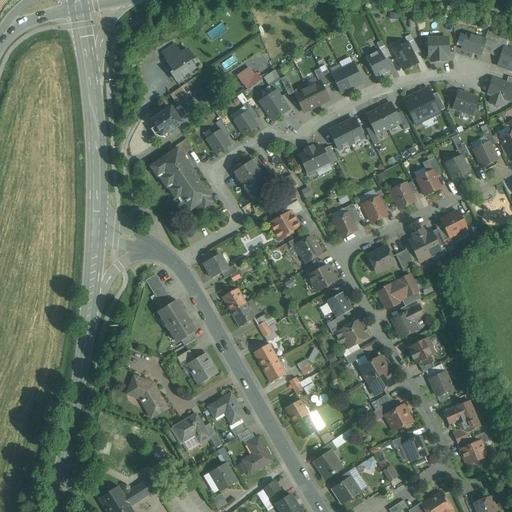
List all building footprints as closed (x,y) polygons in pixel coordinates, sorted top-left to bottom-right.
[(485,40),(466,34),(462,49),(480,56),(481,52),(485,41),(485,40)] [(418,51),(410,35),(405,38),(407,43),(413,54),(418,51)] [(499,40),(486,36),(485,40),(485,41),(481,52),(494,56),(499,40)] [(449,37),(427,38),(428,58),(430,57),(430,63),(447,62),(447,58),(449,58),(449,37)] [(380,51),(366,58),(375,77),(389,70),(384,60),(390,57),(382,42),(377,44),(380,51)] [(407,43),(393,50),(403,70),(417,63),(413,54),(407,43)] [(175,44),(160,54),(172,72),(169,74),(176,83),(196,69),(191,62),(195,60),(187,48),(181,53),(175,44)] [(511,48),(504,46),(498,68),(511,72),(511,48)] [(352,63),(341,68),(352,90),(363,84),(352,63)] [(236,75),(246,89),(260,80),(250,65),(236,75)] [(341,68),(330,74),(341,95),(352,90),(341,68)] [(270,85),(280,79),(274,69),(264,76),(270,85)] [(328,85),(320,69),(314,72),(319,83),(320,82),(322,88),(328,85)] [(294,93),(286,77),(280,80),(288,96),(294,93)] [(511,85),(506,84),(492,79),(488,94),(492,96),(490,104),(500,107),(503,99),(510,102),(511,96),(511,85)] [(319,83),(307,89),(316,107),(329,100),(322,88),(320,82),(319,83)] [(180,88),(170,95),(176,106),(187,98),(180,88)] [(316,107),(307,89),(295,95),(304,113),(316,107)] [(428,89),(403,102),(415,125),(439,113),(439,112),(431,96),(428,89)] [(277,90),(258,103),(272,123),(290,110),(277,90)] [(445,109),(437,93),(431,96),(439,112),(445,109)] [(477,99),(459,93),(458,95),(453,109),(472,115),(477,99)] [(452,94),(447,111),(452,113),(453,109),(458,95),(452,94)] [(378,109),(388,129),(401,123),(391,104),(383,108),(382,107),(378,109)] [(171,108),(151,121),(155,127),(151,130),(151,131),(155,136),(158,137),(165,138),(166,134),(181,124),(171,108)] [(366,116),(376,135),(388,129),(378,109),(374,111),(374,112),(366,116)] [(234,121),(244,136),(257,127),(247,112),(234,121)] [(355,118),(341,124),(352,146),(365,139),(355,118)] [(341,124),(327,131),(338,153),(352,146),(341,124)] [(496,130),(500,138),(511,132),(507,124),(496,130)] [(488,142),(490,146),(496,144),(489,129),(483,132),(488,142)] [(220,131),(206,140),(217,155),(230,146),(220,131)] [(511,131),(511,132),(500,138),(509,155),(511,153),(511,131)] [(457,135),(450,139),(452,140),(455,146),(461,143),(457,135)] [(483,136),(469,144),(472,148),(485,141),(483,136)] [(186,140),(175,147),(177,149),(178,149),(182,156),(192,149),(186,140)] [(488,142),(473,150),(482,168),(498,161),(490,146),(488,142)] [(468,158),(461,143),(455,146),(460,156),(463,160),(468,158)] [(312,147),(305,151),(306,153),(299,157),(306,170),(305,172),(307,177),(309,177),(315,174),(316,172),(315,170),(328,163),(329,163),(323,150),(320,146),(314,150),(312,147)] [(330,147),(323,150),(329,163),(328,163),(330,167),(338,163),(330,147)] [(182,156),(178,149),(177,149),(151,167),(157,177),(158,176),(166,188),(168,187),(176,199),(180,196),(190,211),(201,203),(204,208),(212,203),(209,198),(210,197),(201,183),(198,184),(197,182),(199,180),(182,156)] [(460,156),(445,163),(454,182),(470,175),(463,160),(460,156)] [(434,158),(422,164),(427,173),(432,171),(435,177),(442,174),(434,158)] [(268,176),(263,179),(251,161),(235,173),(244,186),(243,187),(244,188),(245,188),(254,201),(274,187),(275,186),(273,184),(268,176)] [(427,173),(416,179),(425,197),(441,189),(435,177),(432,171),(427,173)] [(384,172),(377,176),(380,183),(388,179),(384,172)] [(291,175),(273,184),(275,186),(274,187),(279,194),(296,186),(291,175)] [(416,193),(411,182),(406,185),(411,196),(416,193)] [(402,186),(399,185),(395,187),(394,190),(391,191),(400,209),(414,202),(411,196),(406,185),(405,184),(402,186)] [(389,207),(381,191),(375,194),(377,198),(378,198),(384,209),(389,207)] [(345,192),(337,196),(341,205),(349,201),(345,192)] [(372,198),(367,201),(366,204),(363,205),(372,223),(387,216),(384,209),(378,198),(377,198),(375,199),(372,198)] [(297,201),(284,209),(287,214),(290,212),(293,217),(304,211),(297,201)] [(353,204),(344,209),(347,214),(348,213),(353,225),(361,221),(353,204)] [(287,214),(269,224),(275,234),(280,231),(285,238),(293,233),(292,232),(299,227),(293,217),(290,212),(287,214)] [(457,212),(441,220),(442,224),(449,238),(466,230),(457,212)] [(347,214),(333,220),(342,238),(356,231),(353,225),(348,213),(347,214)] [(449,238),(442,224),(436,227),(437,230),(443,241),(449,238)] [(431,231),(426,233),(425,232),(423,229),(417,232),(430,256),(441,251),(439,248),(432,232),(431,231)] [(443,241),(437,230),(432,232),(439,248),(445,245),(443,241)] [(430,256),(417,232),(412,234),(413,238),(413,240),(408,242),(417,259),(418,262),(430,256)] [(255,238),(251,240),(247,234),(240,238),(249,252),(260,245),(255,238)] [(300,236),(288,243),(292,249),(296,246),(303,241),(300,236)] [(303,241),(296,246),(305,263),(321,254),(311,237),(303,241)] [(417,259),(409,244),(404,246),(406,250),(411,262),(417,259)] [(386,247),(368,256),(377,273),(395,264),(386,247)] [(211,250),(202,255),(206,262),(215,257),(211,250)] [(406,250),(395,255),(403,272),(414,266),(411,262),(406,250)] [(206,262),(204,264),(212,279),(222,273),(228,270),(228,269),(219,255),(206,262)] [(262,259),(257,262),(260,267),(265,264),(262,259)] [(321,261),(306,270),(309,276),(325,267),(321,261)] [(250,265),(237,272),(240,278),(253,271),(250,266),(250,265)] [(309,276),(308,277),(316,293),(336,281),(327,265),(325,267),(309,276)] [(234,266),(228,269),(228,270),(222,273),(225,279),(230,276),(237,272),(234,266)] [(237,272),(230,276),(233,282),(240,278),(237,272)] [(171,300),(155,275),(145,281),(161,306),(171,300)] [(410,275),(383,288),(384,290),(378,293),(380,298),(379,299),(381,303),(383,303),(386,309),(399,303),(402,301),(401,300),(418,292),(410,275)] [(237,289),(223,297),(231,312),(245,304),(237,289)] [(343,292),(326,302),(336,319),(342,316),(353,310),(343,292)] [(418,292),(401,300),(402,301),(405,307),(416,301),(421,299),(418,292)] [(196,332),(176,301),(158,312),(166,325),(164,326),(168,332),(170,330),(178,343),(181,341),(192,334),(196,332)] [(405,307),(400,309),(403,315),(419,307),(416,301),(405,307)] [(245,304),(231,312),(240,327),(254,319),(245,304)] [(403,315),(392,320),(401,338),(417,330),(413,321),(423,316),(419,307),(403,315)] [(336,319),(334,321),(337,326),(345,321),(342,316),(336,319)] [(348,326),(338,332),(339,332),(348,349),(368,337),(359,320),(348,326)] [(334,321),(326,325),(330,330),(337,326),(334,321)] [(337,326),(330,330),(333,336),(339,332),(338,332),(348,326),(345,321),(337,326)] [(264,322),(258,326),(261,332),(267,328),(264,322)] [(273,326),(268,329),(271,334),(274,332),(276,331),(273,326)] [(261,332),(264,338),(271,334),(268,329),(268,328),(261,332)] [(271,334),(264,338),(267,343),(277,337),(274,332),(271,334)] [(192,334),(181,341),(184,346),(196,340),(192,334)] [(427,338),(408,348),(410,353),(410,354),(413,360),(414,360),(416,364),(429,357),(435,354),(427,338)] [(268,345),(254,353),(262,368),(277,360),(268,345)] [(307,358),(312,361),(319,351),(313,348),(307,358)] [(360,349),(345,358),(349,365),(364,356),(360,349)] [(189,350),(176,358),(180,364),(193,357),(189,350)] [(205,355),(188,365),(192,372),(191,373),(193,376),(194,375),(199,384),(216,373),(205,355)] [(380,357),(360,369),(367,382),(387,371),(380,357)] [(429,357),(418,363),(423,374),(426,372),(434,368),(429,357)] [(277,360),(262,368),(271,383),(285,375),(277,360)] [(306,360),(297,365),(300,370),(309,366),(309,365),(306,360)] [(434,368),(426,372),(429,380),(445,373),(441,365),(434,368)] [(309,366),(300,370),(303,375),(312,371),(309,366)] [(387,371),(367,382),(375,395),(395,384),(387,371)] [(445,373),(429,380),(437,396),(452,390),(445,373)] [(153,384),(134,377),(127,394),(140,399),(142,401),(141,401),(142,403),(151,418),(167,409),(153,384)] [(296,378),(289,382),(292,387),(299,384),(296,378)] [(309,378),(299,384),(302,390),(304,389),(313,384),(309,378)] [(299,384),(292,387),(296,393),(302,390),(299,384)] [(313,384),(304,389),(308,395),(317,390),(313,384)] [(245,417),(231,393),(207,408),(214,419),(215,419),(213,416),(221,411),(231,426),(245,417)] [(386,395),(371,404),(375,411),(387,403),(390,401),(386,395)] [(300,400),(285,408),(294,423),(308,415),(300,400)] [(469,401),(448,411),(446,410),(445,412),(444,413),(444,414),(443,416),(446,417),(449,425),(456,422),(462,424),(461,426),(460,426),(460,427),(461,429),(463,430),(466,429),(467,433),(481,427),(469,401)] [(375,411),(374,412),(379,420),(385,416),(392,412),(387,403),(375,411)] [(392,412),(385,416),(394,431),(411,422),(402,406),(392,412)] [(196,414),(173,428),(182,443),(195,435),(200,443),(209,438),(203,428),(204,427),(196,414)] [(294,423),(294,424),(302,439),(317,430),(308,415),(294,423)] [(352,417),(345,422),(348,427),(355,422),(352,417)] [(243,422),(230,430),(235,437),(236,436),(246,428),(243,422)] [(204,427),(203,428),(209,438),(210,437),(216,434),(210,424),(204,427)] [(499,427),(491,430),(494,436),(502,432),(499,427)] [(247,430),(236,436),(239,441),(250,436),(247,430)] [(327,430),(320,435),(323,441),(331,436),(327,430)] [(491,430),(475,437),(477,443),(480,441),(482,445),(488,442),(487,439),(494,436),(491,430)] [(338,431),(332,435),(335,440),(339,436),(341,435),(338,431)] [(459,431),(453,434),(458,445),(468,440),(466,435),(459,431)] [(222,444),(216,434),(210,437),(216,447),(222,444)] [(408,434),(392,442),(395,449),(403,445),(403,444),(411,441),(408,434)] [(331,436),(323,441),(326,446),(331,442),(332,442),(335,440),(332,435),(331,436)] [(335,440),(332,442),(335,448),(343,442),(339,436),(335,440)] [(411,441),(403,444),(403,445),(411,463),(427,456),(420,437),(411,441)] [(272,462),(258,438),(247,444),(253,455),(242,461),(243,463),(248,472),(249,475),(272,462)] [(477,443),(460,450),(467,466),(487,457),(482,445),(480,441),(477,443)] [(326,446),(315,454),(319,459),(330,451),(330,452),(336,448),(335,448),(331,442),(326,446)] [(330,452),(330,451),(319,459),(314,462),(325,480),(342,469),(330,452)] [(373,457),(367,461),(365,468),(373,471),(375,464),(377,463),(376,463),(373,457)] [(226,463),(209,473),(209,474),(211,473),(217,483),(215,484),(220,492),(237,482),(234,477),(233,477),(226,464),(227,464),(226,463)] [(243,463),(236,467),(241,476),(248,472),(243,463)] [(389,468),(383,472),(389,482),(396,478),(389,468)] [(352,478),(348,480),(348,479),(340,484),(332,490),(342,505),(360,493),(360,492),(366,488),(353,469),(348,472),(352,478)] [(348,472),(336,479),(340,484),(348,479),(348,480),(352,478),(348,472)] [(125,494),(124,495),(118,487),(99,499),(106,511),(133,511),(130,507),(159,488),(152,477),(130,491),(125,494)] [(274,481),(263,489),(271,502),(283,495),(274,481)] [(272,506),(263,491),(257,494),(267,509),(272,506)] [(423,505),(422,506),(426,511),(452,511),(451,509),(441,494),(441,493),(423,505)] [(221,494),(212,499),(215,504),(224,499),(221,494)] [(300,511),(290,494),(275,504),(279,511),(300,511)] [(490,497),(474,504),(477,511),(496,511),(494,506),(490,497)] [(224,499),(215,504),(218,509),(227,504),(224,499)] [(402,501),(388,510),(389,511),(399,511),(406,508),(402,501)] [(421,503),(408,511),(426,511),(422,506),(423,505),(421,503)]
